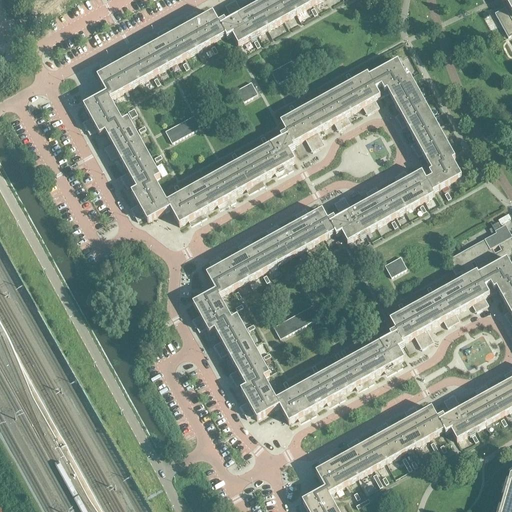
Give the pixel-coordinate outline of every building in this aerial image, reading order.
[(297,16),(287,0),(258,0),(261,6),(255,9),(268,32),(297,16)] [(326,0),(325,0),(287,0),(297,16),(326,0)] [(511,0),(499,0),(503,5),(506,4),(508,8),(495,15),(508,39),(511,37),(511,0)] [(268,32),(255,9),(243,16),(236,2),(225,8),(233,22),(227,25),(225,22),(219,25),(213,15),(201,22),(197,13),(186,19),(191,28),(185,31),(197,54),(226,39),(227,41),(233,38),(238,49),(268,32)] [(197,54),(185,31),(173,38),(168,29),(157,35),(162,44),(156,47),(168,70),(197,54)] [(168,70),(156,47),(144,54),(139,45),(128,51),(133,60),(127,63),(140,86),(168,70)] [(111,102),(127,93),(140,86),(127,63),(115,69),(110,61),(100,67),(104,75),(97,79),(106,96),(84,108),(90,120),(83,124),(90,137),(97,133),(100,138),(106,135),(106,134),(123,125),(123,124),(111,102)] [(271,74),(278,86),(298,75),(292,63),(271,74)] [(433,120),(416,90),(410,79),(407,81),(398,64),(369,79),(381,100),(389,95),(400,116),(396,118),(403,131),(407,128),(410,133),(433,120)] [(381,100),(369,79),(368,77),(339,93),(352,116),(363,110),(367,117),(380,110),(376,103),(381,100)] [(251,85),(237,92),(244,104),(258,97),(251,85)] [(352,116),(339,93),(310,109),(322,132),(334,126),(338,133),(351,126),(347,119),(352,116)] [(491,109),(501,106),(499,96),(489,98),(491,109)] [(294,148),(305,142),(313,154),(325,147),(318,135),(322,132),(310,109),(281,125),(286,135),(280,138),(282,141),(254,157),(267,180),(278,174),(282,182),(295,175),(291,167),(296,164),(290,154),(296,151),(294,148)] [(128,114),(132,120),(138,117),(134,111),(128,114)] [(194,118),(166,133),(172,145),(201,130),(194,118)] [(456,161),(453,157),(433,120),(410,133),(416,144),(411,147),(419,160),(423,157),(428,167),(430,170),(422,175),(433,195),(462,180),(453,163),(456,161)] [(145,150),(135,133),(128,121),(123,124),(123,125),(106,134),(106,135),(112,146),(105,150),(112,163),(119,159),(122,163),(145,150)] [(441,130),(447,144),(455,141),(449,127),(441,130)] [(161,180),(151,162),(145,150),(122,163),(128,175),(120,179),(127,192),(135,187),(137,192),(155,182),(155,183),(161,180)] [(267,180),(254,157),(225,173),(238,196),(249,190),(253,197),(266,190),(262,183),(267,180)] [(238,196),(225,173),(197,189),(210,212),(220,206),(224,213),(237,206),(233,199),(238,196)] [(435,198),(433,195),(422,175),(410,182),(406,173),(395,179),(399,187),(393,191),(406,214),(435,198)] [(166,202),(155,183),(155,182),(137,192),(131,195),(138,207),(131,211),(138,223),(145,219),(148,224),(170,212),(167,205),(166,202)] [(210,212),(197,189),(167,205),(170,212),(171,212),(180,228),(192,222),(196,229),(208,222),(204,215),(210,212)] [(406,214),(393,191),(381,197),(377,189),(366,195),(371,203),(365,207),(377,230),(406,214)] [(377,230),(365,207),(353,213),(345,200),(334,205),(342,219),(336,223),(334,220),(328,223),(323,213),(311,219),(306,211),(295,217),(300,225),(294,229),(307,252),(335,236),(336,239),(342,236),(348,246),(377,230)] [(511,238),(511,237),(506,227),(501,230),(498,224),(492,228),(496,235),(447,262),(456,278),(461,275),(465,281),(477,275),(472,265),(474,264),(480,273),(477,275),(479,277),(490,298),(498,293),(502,301),(509,313),(505,316),(511,329),(511,328),(511,238)] [(307,252),(294,229),(282,235),(277,227),(266,233),(271,241),(265,245),(278,268),(307,252)] [(134,249),(131,243),(124,247),(127,252),(134,249)] [(278,268),(265,245),(253,251),(249,243),(238,249),(242,257),(236,260),(249,284),(278,268)] [(220,300),(237,291),(249,284),(236,260),(224,267),(220,259),(209,265),(214,273),(207,277),(216,293),(193,306),(200,318),(192,322),(199,335),(207,331),(209,336),(215,333),(215,332),(232,322),(220,300)] [(392,280),(407,271),(401,259),(385,268),(392,280)] [(490,298),(479,277),(477,275),(465,281),(446,291),(459,315),(472,307),(476,315),(489,308),(485,300),(490,298)] [(459,315),(446,291),(419,307),(432,330),(443,323),(447,331),(459,324),(455,317),(459,315)] [(403,346),(415,339),(422,352),(434,345),(427,332),(432,330),(419,307),(390,323),(395,333),(390,336),(391,339),(363,355),(376,378),(387,372),(392,380),(404,373),(400,364),(405,362),(399,352),(405,348),(403,346)] [(313,308),(274,329),(280,341),(320,320),(313,308)] [(254,348),(245,332),(238,319),(232,322),(215,332),(215,333),(221,344),(214,348),(221,360),(228,356),(231,361),(254,348)] [(270,377),(261,360),(254,348),(231,361),(237,372),(230,376),(237,389),(244,385),(246,389),(247,390),(264,380),(270,377)] [(376,378),(363,355),(334,371),(347,394),(358,387),(362,395),(375,388),(371,380),(376,378)] [(347,394),(334,371),(305,387),(318,410),(330,403),(334,411),(346,404),(342,396),(347,394)] [(511,372),(504,377),(509,385),(503,389),(511,405),(511,372)] [(274,397),(264,380),(247,390),(246,389),(241,392),(247,404),(240,408),(247,421),(254,417),(257,422),(280,410),(276,403),(277,402),(274,397)] [(318,410),(305,387),(277,402),(276,403),(280,410),(280,409),(289,426),(301,419),(305,427),(318,420),(314,412),(318,410)] [(511,413),(511,405),(503,389),(491,395),(486,387),(475,393),(480,401),(474,405),(487,428),(511,413)] [(487,428),(474,405),(462,411),(454,397),(444,403),(451,417),(445,420),(443,417),(438,421),(438,420),(437,421),(432,411),(420,417),(415,409),(405,415),(409,423),(403,426),(416,450),(444,434),(446,437),(451,434),(457,444),(487,428)] [(416,450),(403,426),(391,433),(386,425),(376,431),(380,439),(374,442),(387,465),(416,450)] [(387,465),(374,442),(362,449),(358,441),(347,446),(352,455),(346,458),(358,481),(387,465)] [(439,454),(437,451),(434,445),(431,446),(434,452),(434,453),(436,456),(437,459),(441,457),(439,454)] [(337,511),(329,497),(346,488),(358,481),(346,458),(334,465),(329,456),(318,462),(323,471),(316,475),(325,491),(302,504),(306,511),(337,511)] [(412,473),(409,466),(405,460),(402,462),(407,471),(409,474),(412,473)] [(380,483),(376,476),(373,478),(377,485),(379,488),(380,490),(383,489),(382,486),(380,483)] [(511,511),(511,478),(510,479),(500,511),(511,511)] [(356,508),(358,511),(370,505),(368,501),(356,508)] [(232,511),(234,511),(228,502),(223,505),(226,511),(232,511)]
